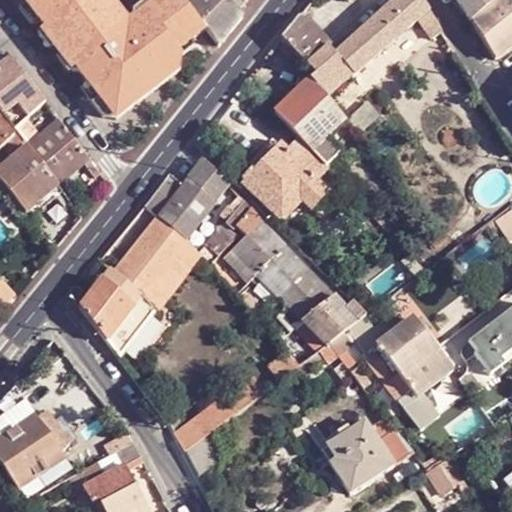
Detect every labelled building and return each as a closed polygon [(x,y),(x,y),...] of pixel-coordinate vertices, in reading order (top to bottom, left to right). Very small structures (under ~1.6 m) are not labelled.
[(165,81),(216,44),(187,5),(182,0),(8,0),(83,97),(87,94),(101,113),(114,118),(165,81)] [(216,44),(219,48),(225,41),(239,25),(244,20),(239,14),(245,7),(239,0),(193,0),(187,5),(216,44)] [(421,20),(430,12),(422,0),(398,0),(335,56),(354,77),(355,79),(388,49),(395,43),(421,20)] [(458,0),(472,23),(499,2),(497,0),(458,0)] [(511,0),(497,0),(499,2),(511,17),(511,0)] [(511,17),(499,2),(472,23),(496,61),(511,48),(511,17)] [(433,39),(442,33),(430,12),(421,20),(433,39)] [(299,17),(282,39),(314,77),(310,80),(325,98),(354,77),(335,56),(299,17)] [(395,43),(388,49),(389,51),(397,45),(395,43)] [(0,64),(0,105),(29,80),(10,55),(0,64)] [(30,119),(47,104),(29,80),(0,105),(0,109),(16,130),(30,119)] [(310,80),(298,93),(324,120),(316,128),(325,137),(344,118),(325,98),(310,80)] [(298,93),(276,113),(326,166),(339,153),(325,137),(316,128),(324,120),(298,93)] [(368,105),(347,123),(360,137),(381,118),(368,105)] [(0,154),(17,139),(0,119),(0,154)] [(16,130),(25,141),(38,130),(30,119),(16,130)] [(58,149),(72,137),(61,123),(27,151),(43,171),(61,153),(58,149)] [(92,162),(72,137),(58,149),(61,153),(43,171),(59,190),(64,186),(87,165),(100,181),(104,177),(92,162)] [(284,139),(279,144),(288,154),(294,148),(288,142),(284,139)] [(276,215),(282,220),(301,199),(316,183),(318,182),(316,180),(304,168),(294,159),(288,154),(279,144),(256,169),(255,168),(244,181),(245,181),(242,184),(276,215)] [(294,148),(288,154),(294,159),(300,154),(294,148)] [(59,190),(43,171),(27,151),(0,174),(0,182),(28,217),(54,194),(59,190)] [(300,154),(294,159),(304,168),(309,162),(308,161),(300,154)] [(309,162),(304,168),(316,180),(324,171),(310,158),(308,161),(309,162)] [(183,188),(171,177),(168,181),(146,208),(160,219),(186,242),(229,186),(202,161),(183,188)] [(316,183),(301,199),(311,210),(327,193),(316,183)] [(64,186),(59,190),(64,197),(70,192),(64,186)] [(64,197),(59,190),(54,194),(59,200),(51,207),(55,212),(62,206),(74,221),(80,216),(64,197)] [(368,209),(388,230),(395,223),(383,210),(385,208),(377,201),(368,209)] [(258,275),(285,248),(261,224),(243,203),(224,224),(226,226),(232,232),(237,227),(247,236),(233,250),(258,275)] [(276,215),(271,221),(277,226),(282,220),(276,215)] [(142,299),(186,242),(160,219),(114,275),(142,299)] [(232,232),(226,226),(209,245),(220,256),(238,238),(232,232)] [(186,242),(142,299),(156,314),(158,317),(201,258),(186,242)] [(281,299),(309,273),(285,248),(258,275),(281,299)] [(250,282),(258,275),(233,250),(226,258),(250,282)] [(424,269),(411,254),(403,261),(416,276),(424,269)] [(107,343),(142,299),(114,275),(109,271),(102,282),(95,290),(80,309),(107,343)] [(287,305),(302,321),(333,296),(309,273),(281,299),(287,305)] [(272,305),(281,299),(258,275),(250,282),(256,288),(260,284),(271,297),(268,302),(272,305)] [(95,290),(102,282),(98,279),(92,287),(95,290)] [(0,308),(4,314),(17,299),(1,280),(0,280),(0,308)] [(267,310),(268,309),(250,290),(240,299),(258,318),(267,310)] [(371,293),(356,305),(367,315),(381,305),(371,293)] [(355,324),(359,322),(345,308),(333,296),(302,321),(326,346),(329,344),(355,324)] [(142,299),(107,343),(120,360),(156,314),(142,299)] [(345,308),(359,322),(367,315),(356,305),(352,301),(345,308)] [(295,326),(302,321),(287,305),(277,314),(291,330),(295,326)] [(511,306),(469,340),(477,351),(479,349),(495,369),(511,356),(511,306)] [(267,310),(258,318),(262,322),(271,315),(267,310)] [(375,327),(367,315),(359,322),(355,324),(329,344),(337,354),(344,349),(355,341),(364,352),(362,353),(368,361),(394,392),(421,427),(440,412),(424,391),(453,369),(413,318),(392,334),(383,322),(375,327)] [(315,355),(319,352),(326,346),(302,321),(295,326),(315,347),(312,349),(315,355)] [(285,328),(275,336),(279,340),(288,332),(285,328)] [(328,364),(338,356),(337,354),(329,344),(326,346),(319,352),(328,364)] [(344,349),(337,354),(338,356),(347,366),(354,361),(344,349)] [(288,350),(272,362),(283,379),(301,365),(288,350)] [(254,376),(228,397),(241,411),(255,399),(267,390),(254,376)] [(210,435),(241,411),(228,397),(176,439),(184,454),(210,435)] [(163,416),(169,427),(183,417),(168,398),(156,407),(163,416)] [(0,415),(1,417),(0,417),(0,466),(17,492),(65,460),(23,399),(0,414),(0,415)] [(330,464),(349,496),(393,469),(383,454),(365,424),(352,432),(322,451),(324,455),(330,464)] [(322,451),(352,432),(349,426),(348,427),(335,435),(318,446),(322,451)] [(393,469),(415,455),(397,431),(382,440),(388,450),(383,454),(393,469)] [(216,446),(210,435),(184,454),(197,479),(217,464),(216,446)] [(141,459),(134,446),(79,477),(87,490),(85,492),(93,507),(100,504),(104,511),(148,511),(124,469),(141,459)] [(444,461),(427,475),(444,496),(461,482),(444,461)]
